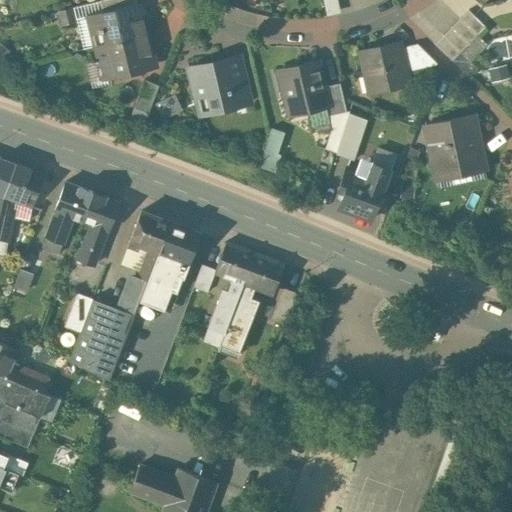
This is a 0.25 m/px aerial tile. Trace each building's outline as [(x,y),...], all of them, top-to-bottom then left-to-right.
[(134,0),(99,0),(102,12),(136,4),(134,0)] [(338,0),(325,0),(327,13),(340,11),(338,0)] [(102,12),(87,16),(94,46),(146,34),(138,4),(102,12)] [(485,26),(468,10),(460,18),(477,35),(485,26)] [(477,35),(460,18),(451,26),(468,43),(477,35)] [(451,26),(451,27),(443,35),(460,52),(468,43),(451,26)] [(146,34),(94,46),(94,47),(96,47),(100,65),(105,64),(108,78),(139,71),(139,68),(153,64),(146,34)] [(443,35),(434,44),(451,60),(460,52),(443,35)] [(399,43),(359,52),(365,77),(369,76),(373,92),(409,84),(406,72),(400,49),(399,43)] [(418,45),(400,49),(406,72),(438,64),(418,45)] [(239,57),(189,67),(196,98),(206,95),(210,111),(248,103),(239,57)] [(317,61),(279,70),(289,115),(326,106),(327,106),(323,87),(317,61)] [(491,67),(494,79),(510,76),(507,64),(491,67)] [(158,85),(144,80),(133,108),(147,114),(158,85)] [(339,83),(323,87),(327,106),(326,106),(328,115),(346,111),(339,83)] [(164,118),(184,108),(176,93),(156,102),(164,118)] [(366,120),(348,113),(335,154),(352,160),(366,120)] [(472,116),(431,126),(433,137),(427,139),(438,180),(485,169),(472,116)] [(272,126),(260,166),(275,170),(286,131),(272,126)] [(15,163),(0,157),(0,194),(3,195),(15,163)] [(364,178),(344,170),(337,187),(344,189),(338,205),(370,218),(389,169),(371,162),(364,178)] [(43,174),(15,163),(3,195),(15,200),(31,206),(43,174)] [(92,192),(66,182),(55,210),(72,217),(81,220),(92,192)] [(118,202),(92,192),(81,220),(90,224),(78,257),(95,263),(118,202)] [(15,200),(3,195),(0,210),(0,227),(10,232),(15,209),(13,208),(15,200)] [(72,217),(55,211),(46,236),(49,237),(62,242),(72,217)] [(169,221),(140,211),(127,245),(137,249),(139,244),(147,247),(157,251),(169,221)] [(197,232),(169,221),(157,251),(186,262),(197,232)] [(10,232),(0,227),(0,239),(7,243),(10,232)] [(62,242),(49,237),(46,245),(59,250),(62,242)] [(221,307),(215,305),(207,328),(224,334),(254,253),(225,242),(214,273),(231,279),(221,307)] [(147,247),(135,276),(146,280),(157,251),(147,247)] [(186,262),(157,251),(146,280),(157,284),(164,286),(168,295),(171,290),(175,292),(186,262)] [(224,334),(220,344),(239,352),(257,306),(249,303),(254,288),(271,294),(283,263),(254,253),(224,334)] [(28,290),(34,273),(21,268),(15,285),(28,290)] [(127,281),(117,309),(133,315),(146,280),(135,276),(133,283),(127,281)] [(157,284),(146,280),(133,315),(157,324),(168,295),(164,286),(157,284)] [(297,293),(282,287),(273,312),(288,318),(297,293)] [(76,293),(64,327),(80,333),(92,299),(76,293)] [(80,333),(69,361),(108,379),(133,315),(117,309),(92,299),(80,333)] [(108,379),(108,380),(136,393),(152,354),(146,351),(157,324),(133,315),(108,379)] [(224,334),(207,328),(203,341),(219,347),(220,344),(224,334)] [(16,350),(0,342),(0,372),(5,375),(9,366),(16,350)] [(49,378),(21,366),(19,371),(9,366),(5,375),(43,392),(49,378)] [(0,372),(0,404),(1,405),(3,406),(5,401),(40,417),(49,395),(43,392),(5,375),(0,372)] [(40,417),(5,401),(3,406),(1,405),(0,407),(0,419),(32,434),(40,417)] [(213,419),(196,411),(192,417),(210,426),(213,419)] [(32,434),(0,419),(0,436),(26,448),(32,434)] [(178,468),(174,477),(139,464),(129,491),(164,504),(161,511),(204,511),(216,482),(178,468)]
